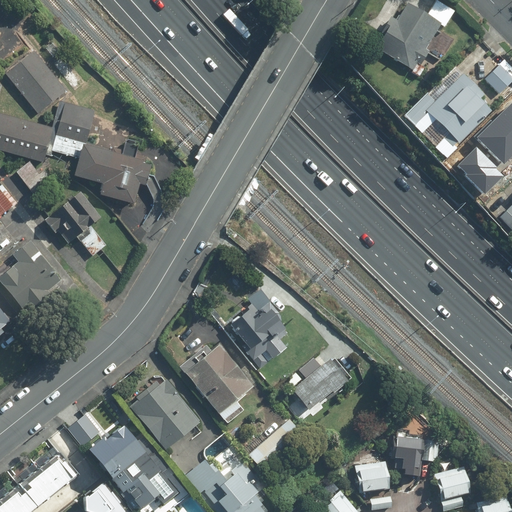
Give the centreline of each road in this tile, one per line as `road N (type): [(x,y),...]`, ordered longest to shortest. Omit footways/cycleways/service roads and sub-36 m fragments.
road 1 (tertiary): [(326,0),(146,303),(120,335),(0,433)]
road 2 (motorway): [(511,350),(173,12)]
road 3 (motorway): [(206,0),(511,307)]
